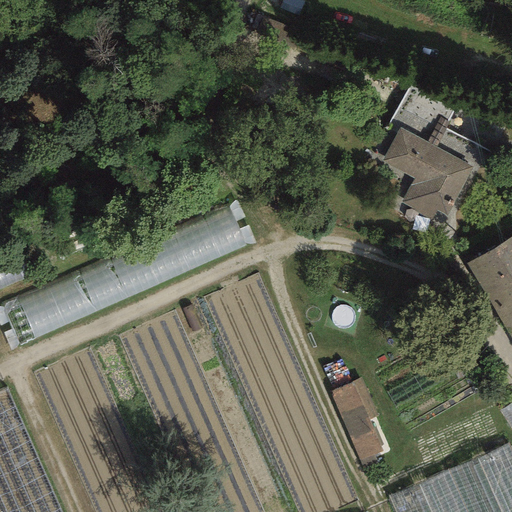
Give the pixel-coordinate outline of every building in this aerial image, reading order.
[(399,128),(381,161),(413,179),(400,202),(430,218),(435,209),(445,214),(471,167),(399,128)] [(228,212),(2,309),(19,349),(246,252),(228,212)] [(511,235),(466,263),(511,340),(511,235)] [(356,379),(332,388),(360,460),(383,451),(356,379)] [(60,511),(6,390),(0,392),(0,511),(60,511)] [(511,511),(511,448),(452,474),(468,511),(511,511)] [(459,511),(444,476),(385,502),(389,511),(459,511)]
